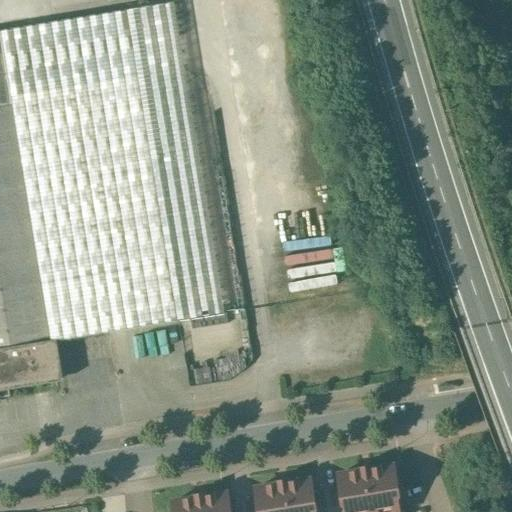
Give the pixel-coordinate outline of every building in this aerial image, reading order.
[(126,12),(0,32),(0,34),(50,341),(177,320),(126,12)] [(0,34),(0,348),(50,341),(0,34)] [(50,341),(0,348),(0,389),(56,380),(50,341)] [(360,471),(338,474),(342,504),(345,504),(346,511),(398,511),(396,495),(398,495),(393,465),(371,469),(371,467),(365,468),(359,469),(360,471)] [(276,484),(254,488),(258,511),(312,511),(313,509),(315,509),(310,479),(288,483),(288,481),(282,482),(276,483),(276,484)] [(193,498),(171,502),(173,511),(229,511),(227,493),(205,496),(204,494),(199,495),(193,496),(193,498)]
